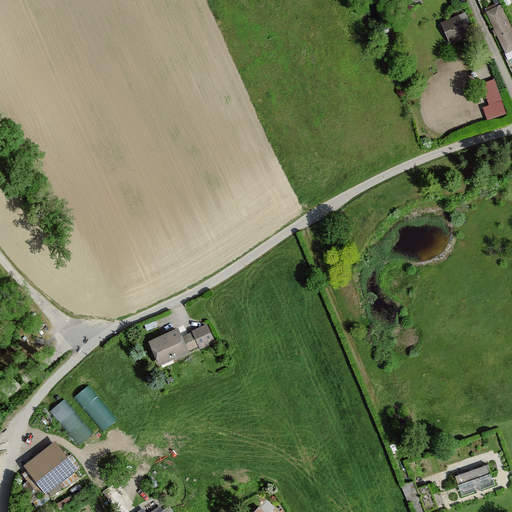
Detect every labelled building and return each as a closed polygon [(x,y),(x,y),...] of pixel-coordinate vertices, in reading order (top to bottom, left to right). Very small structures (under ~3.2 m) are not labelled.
[(511,38),(498,7),(487,12),(506,53),(511,50),(511,38)] [(458,17),(442,24),(450,42),(466,35),(458,17)] [(493,103),(486,105),(490,118),(509,113),(499,77),(486,80),(493,103)] [(216,342),(208,325),(193,332),(194,333),(184,338),(180,329),(151,342),(161,364),(201,346),(202,349),(216,342)] [(89,386),(74,398),(104,432),(118,420),(89,386)] [(66,399),(50,412),(78,445),(94,433),(66,399)] [(54,443),(25,466),(44,491),(74,468),(54,443)] [(496,485),(488,465),(455,477),(463,497),(478,491),(479,493),(483,492),(483,490),(496,485)] [(426,511),(438,508),(429,485),(417,490),(425,511),(426,511)]
